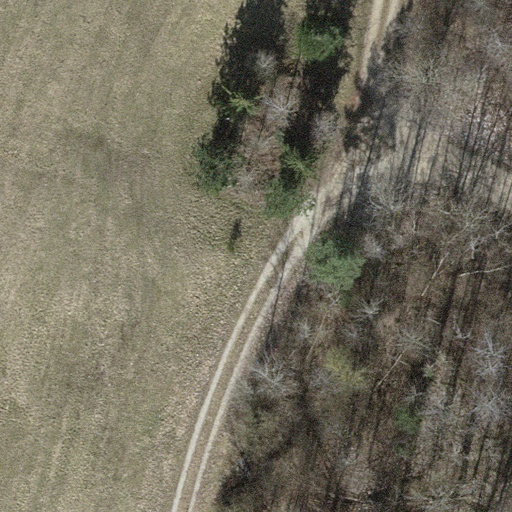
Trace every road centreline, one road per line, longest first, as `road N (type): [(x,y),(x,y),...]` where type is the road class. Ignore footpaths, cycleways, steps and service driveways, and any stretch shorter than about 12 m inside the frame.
road 1 (track): [(347,115),(257,249),(176,458),(165,511)]
road 2 (track): [(511,174),(347,115),(381,0)]
